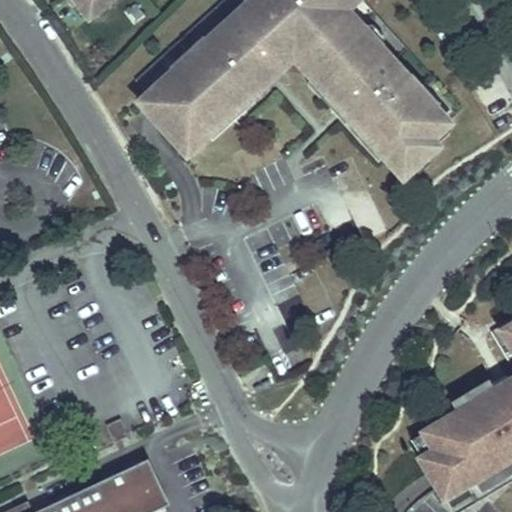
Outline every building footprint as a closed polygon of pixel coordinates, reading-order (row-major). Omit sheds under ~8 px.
[(165,118),(194,151),(215,132),(211,127),(218,120),(227,120),(257,94),(259,96),(291,67),(287,63),(309,43),(316,51),(315,73),(322,74),(335,89),(333,91),(380,144),(390,144),(396,152),(391,156),(410,176),(443,147),(437,140),(455,124),(470,110),(372,0),(228,0),(143,77),(173,111),(165,118)] [(451,430),(430,442),(437,454),(423,463),(452,511),(468,511),(511,485),(511,322),(491,335),(511,368),(511,383),(510,383),(487,396),(458,414),(446,422),(451,430)] [(458,414),(487,396),(482,388),(453,405),(458,414)] [(451,430),(446,422),(411,443),(423,463),(437,454),(430,442),(451,430)] [(151,511),(170,504),(150,461),(38,511),(36,511),(31,500),(4,511),(151,511)]
